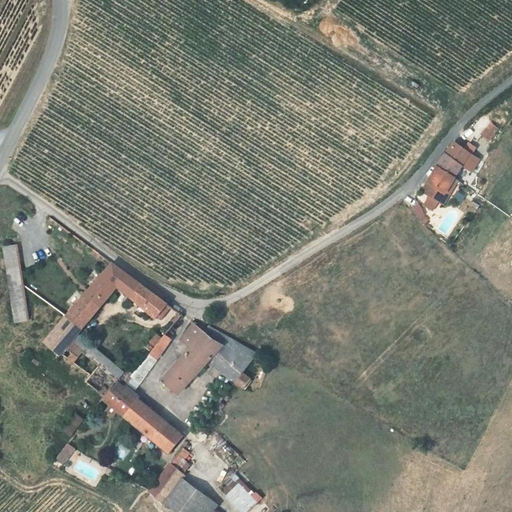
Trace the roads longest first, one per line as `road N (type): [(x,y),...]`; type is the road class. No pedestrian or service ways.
road 1 (unclassified): [(511,85),(459,123),(404,188),(220,303),(195,310),(0,179)]
road 2 (unclassified): [(56,0),(56,27),(0,160)]
